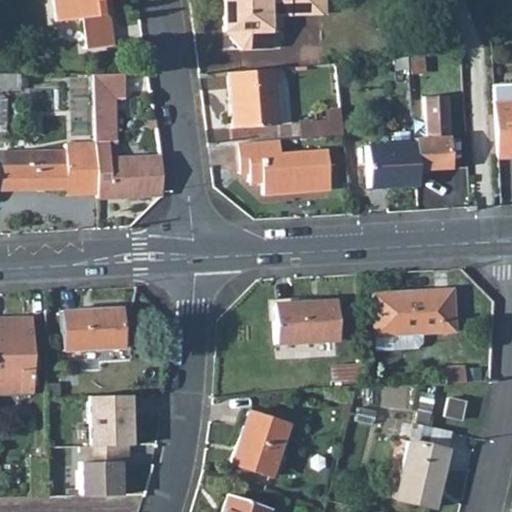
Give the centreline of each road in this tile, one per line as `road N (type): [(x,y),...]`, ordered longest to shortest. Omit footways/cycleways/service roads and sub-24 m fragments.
road 1 (tertiary): [(511,241),(196,255)]
road 2 (residential): [(163,511),(184,426),(196,255)]
road 3 (residential): [(165,0),(196,255)]
road 4 (unknown): [(455,0),(477,61),(474,242)]
road 5 (tertiary): [(196,255),(0,267)]
